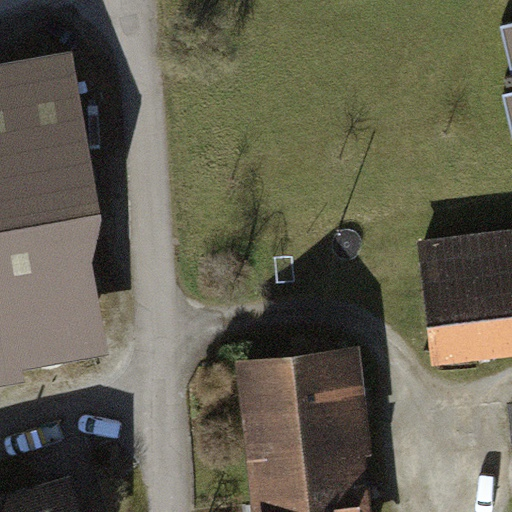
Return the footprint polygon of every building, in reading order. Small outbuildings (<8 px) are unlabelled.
[(511,28),(489,34),(508,114),(511,112),(511,28)] [(0,375),(26,371),(23,357),(115,342),(99,249),(106,196),(80,40),(0,52),(0,375)] [(511,231),(409,244),(425,372),(511,360),(511,231)] [(360,511),(347,355),(226,365),(238,511),(360,511)] [(511,511),(511,402),(493,404),(503,511),(511,511)] [(64,511),(54,477),(0,494),(0,511),(64,511)]
